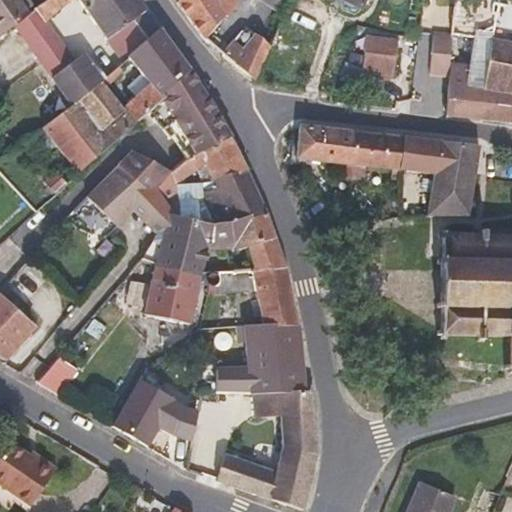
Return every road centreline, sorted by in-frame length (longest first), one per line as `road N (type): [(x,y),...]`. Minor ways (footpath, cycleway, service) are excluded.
road 1 (tertiary): [(343,446),(345,418),(310,293),(247,108)]
road 2 (tertiary): [(511,143),(247,108)]
road 3 (tertiary): [(0,383),(229,511)]
road 4 (tertiary): [(343,446),(511,402)]
road 5 (tertiary): [(247,108),(158,0)]
